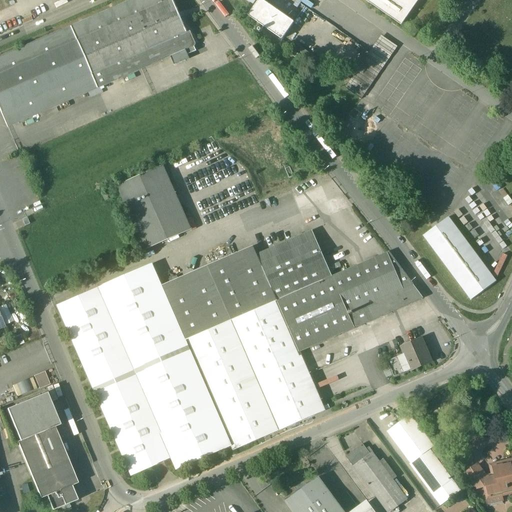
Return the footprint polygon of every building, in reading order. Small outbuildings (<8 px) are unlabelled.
[(187,32),(164,42),(150,9),(171,0),(173,0),(174,0),(175,0),(174,0),(131,0),(70,26),(97,89),(171,57),(186,50),(194,47),(195,47),(196,44),(191,31),(188,30),(187,31),(187,32)] [(173,0),(171,0),(150,9),(164,42),(187,32),(187,31),(174,0),(173,0)] [(293,23),(261,0),(258,0),(248,16),(281,40),(293,23)] [(418,0),(364,0),(401,25),(418,0)] [(70,26),(0,56),(0,111),(7,128),(97,89),(70,26)] [(381,36),(346,87),(362,99),(398,47),(381,36)] [(194,47),(186,50),(188,55),(196,51),(194,47)] [(186,50),(171,57),(175,65),(181,63),(190,59),(188,55),(186,50)] [(321,174),(325,171),(320,165),(316,168),(321,174)] [(163,166),(116,186),(144,250),(191,230),(163,166)] [(496,281),(448,217),(423,236),(470,300),(496,281)] [(312,231),(257,255),(277,301),(332,277),(312,231)] [(254,249),(163,288),(186,340),(231,321),(277,301),(257,255),(254,249)] [(332,277),(277,301),(299,352),(300,352),(423,298),(389,252),(332,277)] [(153,264),(97,288),(172,458),(177,471),(232,447),(185,340),(186,340),(163,288),(153,264)] [(97,288),(56,306),(130,476),(172,458),(97,288)] [(277,301),(231,321),(279,431),(325,411),(300,352),(299,352),(277,301)] [(279,431),(231,321),(186,340),(185,340),(232,447),(234,451),(279,431)] [(421,339),(401,348),(404,354),(386,362),(393,378),(411,371),(431,363),(421,339)] [(50,385),(44,372),(39,374),(44,387),(50,385)] [(44,387),(39,374),(34,377),(39,389),(44,387)] [(47,393),(7,410),(20,441),(54,427),(55,428),(60,426),(47,393)] [(410,415),(387,432),(399,448),(408,441),(420,458),(429,450),(455,485),(459,481),(410,415)] [(55,428),(54,427),(20,441),(17,443),(40,499),(71,487),(78,484),(55,428)] [(420,458),(408,441),(399,448),(411,464),(420,458)] [(392,511),(408,500),(373,453),(370,454),(363,445),(346,458),(354,468),(387,511),(392,511)] [(411,464),(441,505),(459,491),(455,485),(429,450),(420,458),(411,464)] [(488,480),(486,481),(488,486),(491,499),(501,496),(502,496),(501,492),(511,489),(511,460),(509,461),(510,465),(502,467),(502,466),(494,468),(497,478),(488,480)] [(477,465),(466,474),(477,489),(488,486),(486,481),(488,480),(477,465)] [(344,511),(319,478),(286,502),(293,511),(344,511)] [(71,487),(58,492),(64,506),(69,504),(77,501),(71,487)] [(64,506),(58,492),(47,497),(52,511),(63,507),(64,506)] [(504,504),(501,496),(488,500),(491,508),(504,504)]
